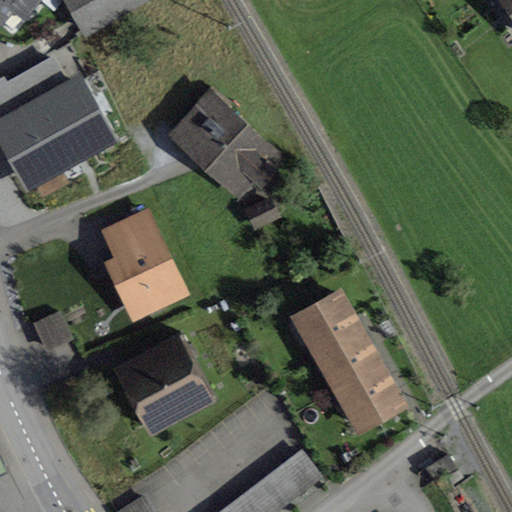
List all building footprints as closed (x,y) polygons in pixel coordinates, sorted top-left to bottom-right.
[(0,0),(0,14),(2,16),(0,19),(12,29),(28,11),(26,9),(34,0),(0,0)] [(69,0),(86,29),(139,0),(69,0)] [(0,125),(69,87),(54,59),(6,86),(3,80),(0,81),(0,125)] [(69,87),(0,125),(0,127),(29,180),(108,136),(78,82),(69,87)] [(266,158),(274,150),(227,102),(228,100),(213,87),(185,118),(189,122),(177,135),(238,191),(253,175),(261,182),(275,166),(266,158)] [(270,200),(249,210),(256,224),(277,214),(270,200)] [(182,290),(145,213),(109,230),(122,258),(113,263),(129,296),(138,292),(146,307),(182,290)] [(299,318),(319,353),(359,330),(338,293),(298,316),(299,318)] [(37,322),(49,347),(71,337),(59,311),(37,322)] [(338,386),(340,390),(380,367),(359,330),(319,353),(338,386)] [(122,367),(156,430),(216,398),(210,385),(206,387),(188,354),(192,352),(181,332),(145,351),(147,353),(122,367)] [(401,403),(380,367),(340,390),(360,426),(401,403)] [(0,452),(0,475),(9,471),(0,452)] [(223,511),(272,511),(320,476),(302,452),(223,511)] [(426,467),(435,481),(457,467),(448,453),(426,467)] [(154,511),(144,497),(120,511),(154,511)]
